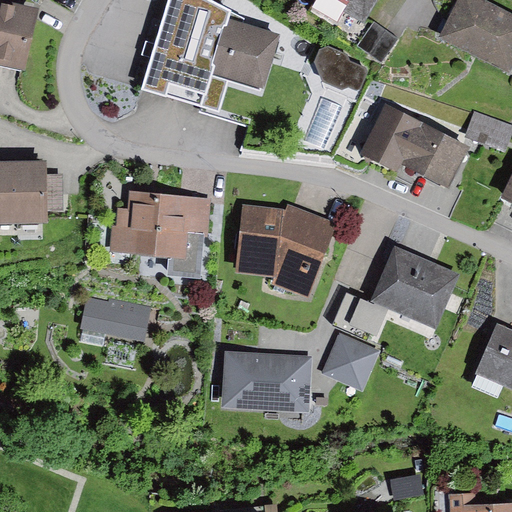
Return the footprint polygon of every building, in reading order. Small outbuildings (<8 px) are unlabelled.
[(204,111),(213,78),(229,21),(244,25),(245,22),(204,0),(169,0),(154,52),(141,93),(166,101),(167,98),(204,111)] [(316,0),(312,9),(339,24),(344,16),(364,27),(379,0),(316,0)] [(511,15),(479,0),(459,0),(440,40),(508,74),(511,66),(511,15)] [(0,68),(26,74),(40,11),(0,1),(0,68)] [(244,25),(229,21),(213,78),(263,93),(280,35),(244,25)] [(374,23),(357,48),(381,64),(398,39),(374,23)] [(329,48),(320,51),(314,64),(322,83),(342,92),(349,90),(357,93),(362,90),(368,74),(366,69),(350,64),(348,57),(329,48)] [(470,150),(385,106),(358,157),(397,178),(402,167),(448,190),(470,150)] [(511,127),(474,114),(466,140),(506,154),(511,136),(511,127)] [(46,164),(0,165),(0,226),(48,225),(48,214),(46,177),(46,164)] [(62,176),(46,177),(48,214),(64,214),(62,176)] [(511,180),(502,202),(511,206),(511,180)] [(211,201),(129,192),(127,209),(117,208),(116,226),(112,225),(109,253),(172,259),(170,276),(199,279),(203,238),(207,238),(211,201)] [(286,212),(243,206),(236,275),(274,280),(272,287),(308,300),(338,225),(289,206),(286,212)] [(459,276),(394,249),(371,304),(436,331),(459,276)] [(341,335),(368,347),(383,312),(342,294),(327,329),(341,335)] [(110,299),(107,314),(115,315),(111,338),(146,344),(153,307),(110,299)] [(511,332),(497,327),(476,377),(477,378),(502,388),(511,392),(511,332)] [(368,347),(341,335),(322,375),(363,394),(381,354),(368,347)] [(320,349),(237,344),(234,401),(317,406),(320,349)] [(502,388),(477,378),(472,389),(497,400),(502,388)] [(421,475),(391,481),(394,501),(425,495),(421,475)] [(390,492),(380,494),(382,503),(392,501),(390,492)] [(477,495),(449,497),(449,511),(511,511),(511,506),(477,509),(477,495)]
